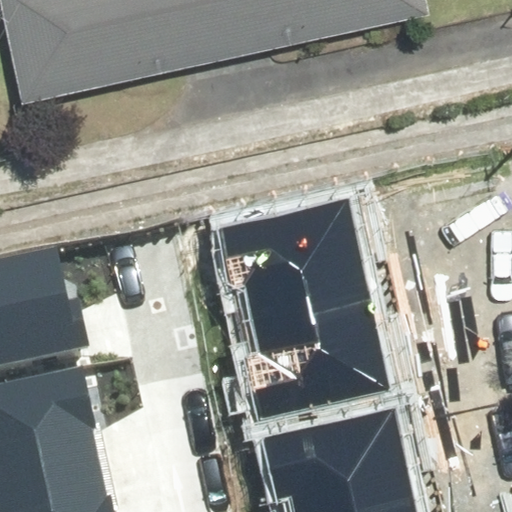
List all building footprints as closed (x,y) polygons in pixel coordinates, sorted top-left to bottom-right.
[(425,0),(0,0),(0,5),(21,102),(429,16),(425,0)] [(223,239),(260,411),(386,384),(349,212),(223,239)] [(0,257),(0,362),(91,344),(82,297),(70,300),(59,246),(0,257)] [(0,383),(0,511),(114,511),(88,367),(0,383)] [(267,452),(280,511),(412,511),(393,425),(267,452)]
